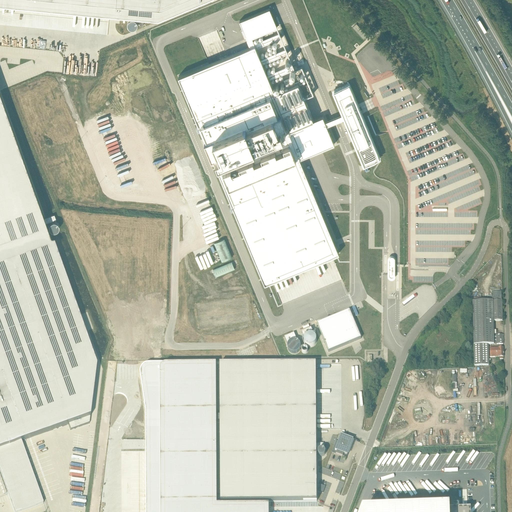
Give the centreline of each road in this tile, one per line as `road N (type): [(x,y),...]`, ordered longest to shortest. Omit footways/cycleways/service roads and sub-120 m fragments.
road 1 (unclassified): [(344,511),(409,340),(474,268),(497,222),(505,225),(510,405),(498,463)]
road 2 (unknown): [(487,511),(488,477),(480,469),(357,478)]
road 3 (unknown): [(221,511),(205,469),(203,381)]
